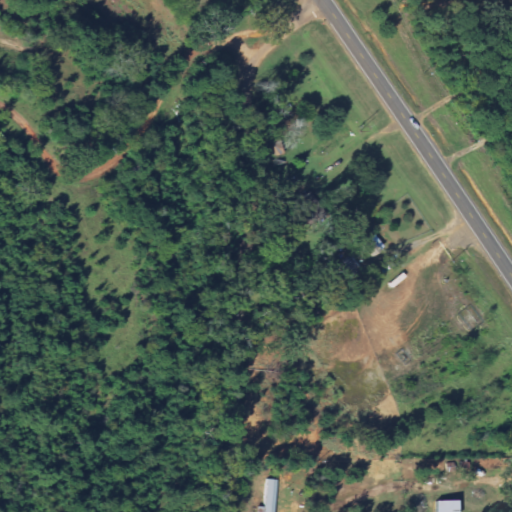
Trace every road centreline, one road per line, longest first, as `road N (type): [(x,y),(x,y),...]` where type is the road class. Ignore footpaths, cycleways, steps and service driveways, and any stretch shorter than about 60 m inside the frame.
road 1 (residential): [(225,511),(252,181),(246,78),(260,51),(324,3)]
road 2 (tertiary): [(511,278),(321,0)]
